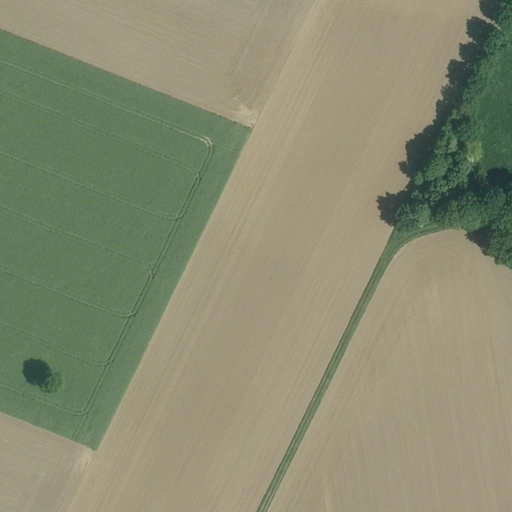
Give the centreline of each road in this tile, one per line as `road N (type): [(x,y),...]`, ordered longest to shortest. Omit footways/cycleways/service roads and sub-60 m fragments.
road 1 (track): [(263,511),(404,226),(487,207)]
road 2 (unclassified): [(511,0),(462,99),(464,138),(487,207)]
